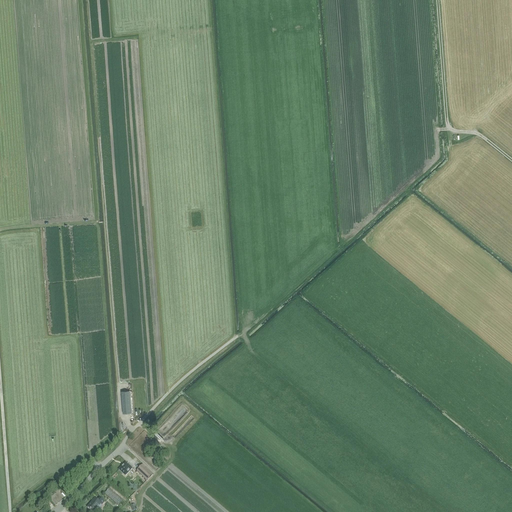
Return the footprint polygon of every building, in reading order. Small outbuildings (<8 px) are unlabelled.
[(129,391),(121,391),(123,413),(131,413),(129,391)] [(119,470),(125,476),(132,469),(127,464),(126,463),(119,470)] [(153,475),(143,465),(137,471),(147,481),(153,475)] [(123,500),(109,489),(104,494),(118,505),(123,500)] [(56,494),(55,494),(50,499),(56,506),(62,500),(56,494)] [(104,502),(100,499),(98,502),(94,499),(87,508),(92,511),(95,511),(101,505),(102,505),(104,502)]
